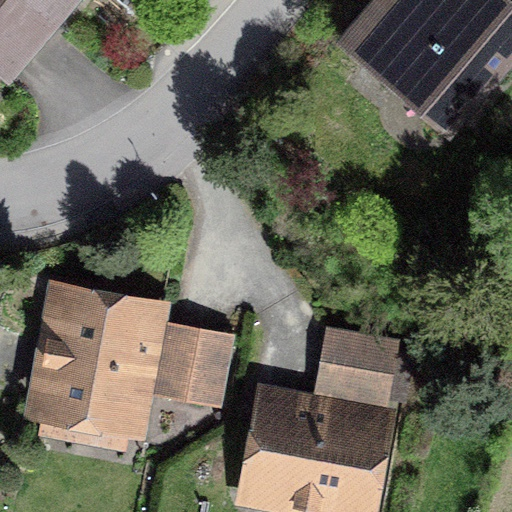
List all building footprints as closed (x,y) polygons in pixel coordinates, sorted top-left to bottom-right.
[(0,0),(0,68),(8,75),(72,0),(0,0)] [(414,0),(371,50),(449,119),(511,46),(511,12),(498,0),(414,0)] [(43,407),(132,423),(153,312),(64,295),(43,407)] [(228,342),(169,332),(158,391),(217,402),(228,342)] [(383,402),(394,343),(335,332),(324,391),(383,402)] [(250,490),(363,511),(380,422),(266,400),(250,490)]
